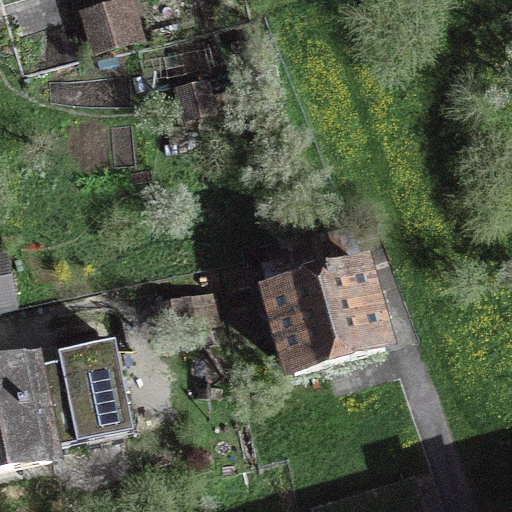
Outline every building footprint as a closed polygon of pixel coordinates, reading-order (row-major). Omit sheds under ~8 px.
[(88,22),(96,52),(131,42),(122,13),(88,22)] [(267,280),(294,377),(384,352),(376,323),(383,321),(375,294),(368,296),(360,267),(357,268),(350,230),(280,244),(287,274),(267,280)] [(2,248),(0,248),(0,309),(14,307),(2,248)] [(158,309),(163,337),(202,329),(197,301),(158,309)] [(0,473),(51,463),(49,453),(133,436),(115,346),(58,358),(60,367),(33,373),(31,364),(0,370),(0,473)]
